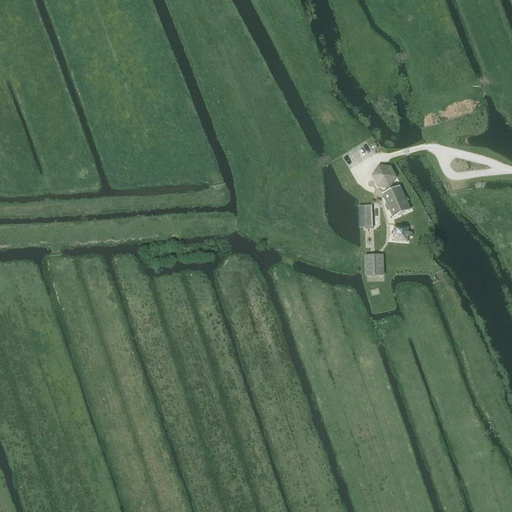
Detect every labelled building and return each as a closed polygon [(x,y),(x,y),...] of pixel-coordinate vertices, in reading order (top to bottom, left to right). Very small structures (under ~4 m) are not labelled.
[(379,167),(372,177),(378,188),(385,188),(388,194),(394,191),(391,186),(396,179),(391,168),(379,167)] [(393,219),(410,211),(400,188),(394,191),(388,194),(382,196),(393,219)] [(365,229),(373,229),(372,207),(364,207),(365,229)] [(411,238),(411,234),(408,234),(409,228),(394,227),(393,241),(407,243),(408,237),(411,238)] [(380,256),(365,256),(365,277),(381,276),(380,256)]
